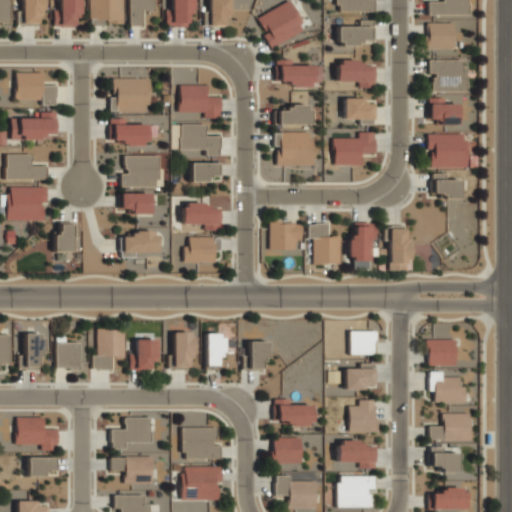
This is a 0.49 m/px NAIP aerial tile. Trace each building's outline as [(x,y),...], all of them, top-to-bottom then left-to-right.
[(39,0),(20,0),(21,24),(40,24),(39,0)] [(52,10),(51,25),(73,26),(73,17),(78,17),(78,0),(57,0),(57,10),(52,10)] [(120,0),(86,0),(87,25),(101,25),(101,23),(121,22),(120,0)] [(126,0),(127,25),(139,25),(139,10),(151,10),(151,0),(126,0)] [(169,0),(170,10),(163,10),(163,26),(188,25),(188,0),(169,0)] [(206,0),(207,26),(223,25),(223,17),(228,17),(228,0),(206,0)] [(268,46),(302,31),(288,0),(254,16),(268,46)] [(334,0),(334,11),(372,11),(371,0),(334,0)] [(465,0),(440,0),(440,1),(425,1),(425,15),(466,13),(465,0)] [(336,26),(335,44),(357,44),(357,40),(371,40),(371,20),(357,20),(357,26),(336,26)] [(452,47),(451,21),(424,22),(424,48),(452,47)] [(289,65),(289,59),(275,59),(276,81),(287,81),(287,87),(307,86),(307,82),(318,81),(318,64),(289,65)] [(463,59),(425,59),(425,72),(429,72),(429,90),(463,91),(463,59)] [(335,81),(356,81),(356,86),(372,87),(373,62),(336,62),(335,81)] [(53,85),(40,85),(40,72),(13,72),(13,99),(39,99),(39,104),(53,104),(53,85)] [(107,97),(107,110),(145,111),(145,78),(111,77),(111,97),(107,97)] [(202,112),(201,117),(218,118),(218,96),(204,96),(204,85),(177,84),(177,111),(202,112)] [(442,98),(426,97),(426,119),(437,119),(437,123),(455,124),(456,103),(441,103),(442,98)] [(305,124),(306,105),(285,104),(285,110),(275,110),(274,123),(305,124)] [(9,138),(54,137),(54,111),(38,111),(38,116),(9,117),(9,138)] [(110,143),(145,142),(144,124),(123,124),(122,118),(109,118),(110,143)] [(178,148),(203,149),(203,155),(216,155),(216,136),(203,135),(203,124),(178,123),(178,148)] [(308,131),(271,132),(271,146),(273,146),(273,166),(309,165),(308,131)] [(356,137),(332,137),(332,165),(359,165),(359,153),(372,153),(372,131),(356,132),(356,137)] [(464,166),(463,133),(426,133),(426,167),(464,166)] [(4,179),(43,179),(43,166),(29,166),(29,153),(3,154),(4,179)] [(118,186),(151,186),(151,177),(155,177),(155,155),(122,155),(122,173),(118,173),(118,186)] [(188,181),(208,181),(208,175),(216,175),(216,162),(188,163),(188,181)] [(457,198),(457,179),(442,179),(442,173),(430,173),(430,193),(439,193),(439,198),(457,198)] [(44,202),(44,187),(8,186),(8,194),(0,193),(0,206),(4,207),(4,219),(41,220),(41,202),(44,202)] [(118,212),(148,212),(148,193),(118,193),(118,212)] [(181,223),(202,224),(201,229),(217,230),(218,207),(208,207),(208,202),(181,202),(181,223)] [(267,249),(293,249),(292,239),(299,239),(298,221),(266,222),(267,249)] [(373,221),(351,221),(352,236),(346,236),(346,256),(351,256),(351,268),(367,268),(367,238),(374,238),(373,221)] [(51,251),(69,251),(69,236),(75,236),(75,222),(57,222),(57,233),(51,233),(51,251)] [(337,235),(324,236),(324,223),(305,223),(305,237),(310,237),(311,263),(338,263),(337,235)] [(386,269),(405,270),(405,227),(386,227),(386,269)] [(118,233),(119,257),(130,256),(130,251),(153,250),(152,232),(118,233)] [(182,245),(181,261),(212,262),(212,237),(187,236),(186,245),(182,245)] [(94,355),(90,355),(89,369),(108,369),(109,356),(121,357),(122,329),(95,328),(94,355)] [(347,353),(372,354),(372,331),(347,330),(347,353)] [(171,332),(170,367),(190,368),(191,332),(171,332)] [(202,370),(220,370),(220,333),(203,333),(202,370)] [(16,369),(35,369),(36,351),(41,351),(41,334),(22,334),(22,355),(16,355),(16,369)] [(77,342),(64,342),(64,337),(53,337),(53,368),(76,368),(77,342)] [(127,370),(152,370),(153,339),(133,338),(133,353),(127,353),(127,370)] [(452,339),(424,338),(424,365),(452,365),(452,339)] [(240,355),(240,370),(264,369),(264,341),(246,341),(246,354),(240,355)] [(372,387),(371,362),(357,363),(357,368),(342,368),(342,388),(372,387)] [(439,377),(439,371),(426,372),(426,390),(431,390),(431,402),(462,401),(462,385),(457,385),(457,376),(439,377)] [(274,424),(308,423),(307,404),(287,404),(287,398),(273,398),(274,424)] [(346,432),(373,432),(372,399),(356,399),(356,405),(346,405),(346,432)] [(467,412),(439,413),(440,425),(426,426),(426,439),(467,439),(467,412)] [(55,428),(41,428),(42,417),(14,416),(14,443),(39,444),(38,450),(55,450),(55,428)] [(147,417),(121,418),(122,428),(108,429),(109,448),(122,448),(122,442),(147,441),(147,417)] [(212,427),(180,427),(181,458),(218,457),(217,445),(213,445),(212,427)] [(297,436),(269,437),(270,463),(298,462),(297,436)] [(335,462),(357,461),(357,468),(373,468),(373,445),(358,445),(358,440),(335,441),(335,462)] [(455,471),(455,452),(440,453),(440,446),(427,446),(428,466),(437,466),(437,471),(455,471)] [(108,456),(107,470),(121,470),(121,482),(149,483),(149,456),(108,456)] [(52,457),(25,457),(24,476),(44,476),(44,470),(52,470),(52,457)] [(215,499),(215,481),(218,482),(218,466),(180,465),(180,498),(215,499)] [(286,480),(286,475),(272,475),(272,495),(284,495),(284,507),(312,508),(312,480),(286,480)] [(335,507),(367,506),(367,488),(372,488),(372,475),(335,476),(335,507)] [(428,509),(463,508),(463,489),(428,489),(428,509)] [(140,495),(111,494),(111,507),(117,507),(116,511),(146,511),(147,505),(140,505),(140,495)] [(14,511),(43,511),(44,506),(35,506),(35,500),(14,500),(14,511)]
